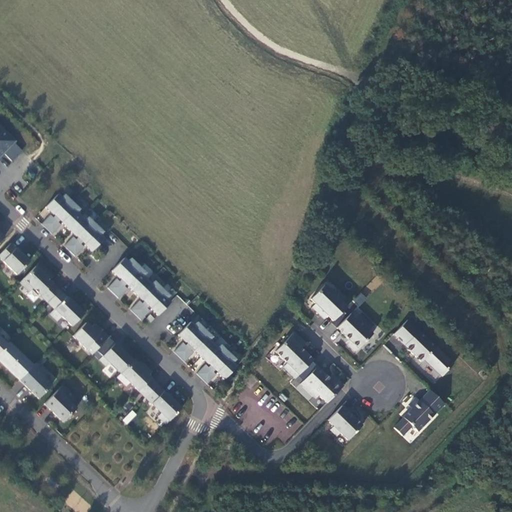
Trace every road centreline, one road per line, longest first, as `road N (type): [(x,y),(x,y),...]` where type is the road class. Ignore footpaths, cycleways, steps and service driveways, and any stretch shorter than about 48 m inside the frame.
road 1 (residential): [(201,401),(0,196)]
road 2 (residential): [(379,386),(346,393),(280,456),(255,450),(201,401)]
road 3 (residential): [(129,511),(0,387)]
road 4 (residential): [(201,401),(197,428),(145,511)]
